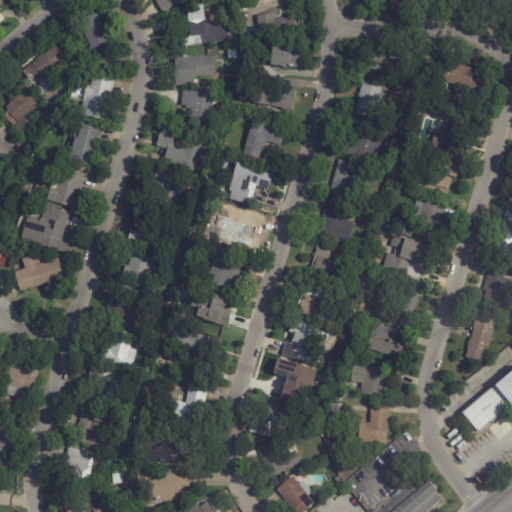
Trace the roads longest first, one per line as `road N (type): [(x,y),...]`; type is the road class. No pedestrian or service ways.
road 1 (residential): [(478,511),(432,441),(424,404),(510,103),(511,74),(488,39),(466,31),(331,25)]
road 2 (residential): [(254,511),(233,476),(228,434),(322,97),(331,25),(326,0)]
road 3 (residential): [(36,511),(35,456),(136,112),(141,62),(123,0)]
